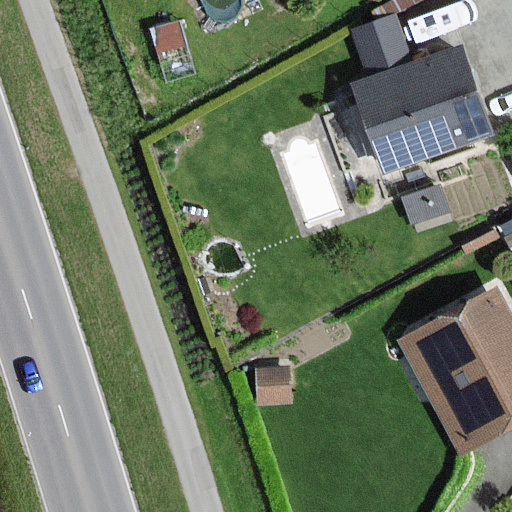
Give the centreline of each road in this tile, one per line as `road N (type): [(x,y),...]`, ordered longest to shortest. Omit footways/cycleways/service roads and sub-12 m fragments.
road 1 (residential): [(205,511),(34,0)]
road 2 (primary): [(92,511),(0,221)]
